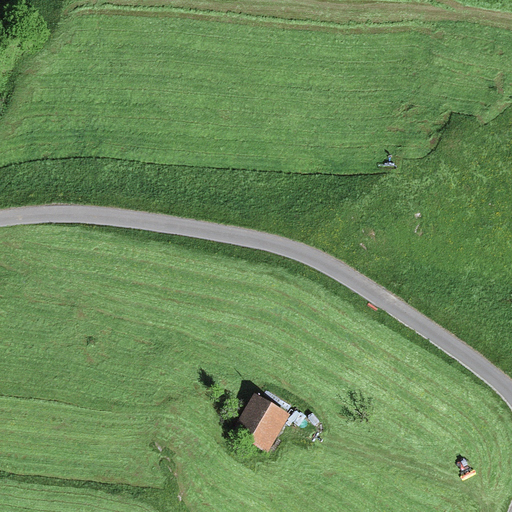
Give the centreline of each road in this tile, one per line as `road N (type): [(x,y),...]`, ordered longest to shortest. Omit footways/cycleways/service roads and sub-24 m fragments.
road 1 (residential): [(0,219),(99,216),(313,257),(511,393)]
road 2 (track): [(484,511),(477,492),(297,431)]
